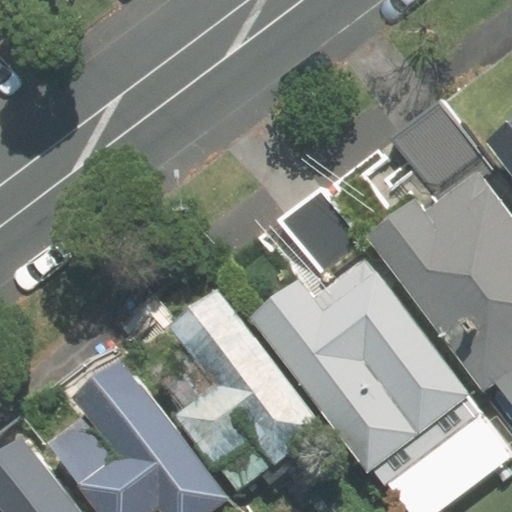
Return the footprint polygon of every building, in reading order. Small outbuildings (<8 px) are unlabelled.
[(511,124),(502,132),(511,146),(511,124)] [(379,236),(491,392),(505,382),(511,390),(511,186),(490,157),(379,236)] [(491,392),(379,236),(326,274),(322,269),(267,308),(264,310),(343,419),(346,417),(416,511),(439,511),(511,459),(511,445),(479,400),(491,392)] [(338,424),(258,314),(237,284),(184,322),(199,343),(202,347),(171,369),(196,405),(190,410),(247,489),(338,424)] [(244,492),(157,373),(145,355),(90,395),(99,408),(63,434),(119,511),(231,511),(249,499),(244,492)] [(0,511),(99,511),(40,428),(0,455),(0,480),(2,483),(0,483),(0,511)]
